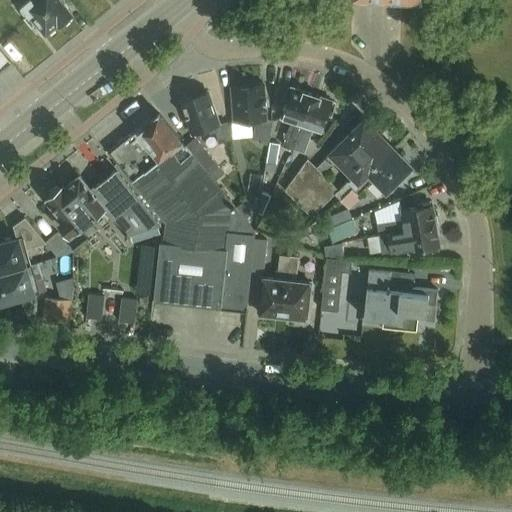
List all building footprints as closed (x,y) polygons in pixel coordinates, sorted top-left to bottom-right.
[(71,16),(73,14),(61,0),(27,0),(21,5),(30,16),(30,15),(46,35),(58,25),(59,26),(61,24),(65,23),(70,19),(71,16)] [(0,71),(11,63),(0,48),(0,71)] [(257,121),(254,138),(269,140),(273,120),(266,119),(265,110),(267,110),(266,95),(264,96),(264,83),(248,84),(248,86),(233,88),(235,122),(257,121)] [(294,148),(312,94),(292,87),(292,89),(289,88),(285,100),(288,101),(282,117),(292,120),(284,145),(294,148)] [(193,134),(215,126),(219,143),(232,140),(228,122),(220,124),(217,114),(215,112),(208,92),(182,101),(184,107),(187,115),(186,116),(187,117),(193,134)] [(294,148),(302,151),(306,149),(313,127),(323,130),(328,114),(331,115),(335,103),(332,102),(333,101),(312,94),(294,148)] [(215,180),(187,145),(186,145),(159,112),(109,152),(121,166),(118,169),(137,193),(140,191),(166,223),(164,242),(160,242),(154,301),(246,311),(255,230),(246,219),(236,207),(215,180)] [(349,179),(338,189),(308,158),(285,190),(312,217),(335,194),(341,200),(353,187),(394,148),(365,119),(331,153),(355,177),(351,181),(349,179)] [(187,145),(215,180),(225,173),(197,137),(187,145)] [(277,165),(280,146),(271,145),(268,164),(277,165)] [(394,148),(353,187),(359,194),(371,182),(368,179),(372,175),(387,190),(411,166),(394,148)] [(104,207),(105,207),(127,235),(162,224),(117,169),(96,186),(91,190),(105,207),(104,207)] [(250,173),(248,190),(260,191),(262,174),(250,173)] [(91,190),(80,176),(66,187),(64,186),(48,199),(64,220),(61,223),(70,235),(105,207),(104,207),(105,207),(91,190)] [(262,191),(258,212),(262,214),(271,195),(262,191)] [(246,199),(236,207),(246,219),(251,214),(246,199)] [(380,235),(436,225),(433,205),(431,205),(431,202),(418,204),(419,207),(402,210),(404,220),(378,224),(380,235)] [(333,226),(352,218),(348,208),(329,216),(333,226)] [(46,243),(46,242),(26,217),(14,226),(17,238),(23,236),(26,248),(46,243)] [(358,232),(352,218),(333,226),(328,229),(333,242),(358,232)] [(426,249),(426,252),(439,250),(438,247),(440,246),(436,225),(380,235),(383,253),(409,248),(409,252),(426,249)] [(325,230),(317,233),(320,240),(328,237),(325,230)] [(46,242),(46,243),(57,257),(74,251),(59,232),(46,242)] [(0,273),(27,266),(22,250),(26,248),(23,236),(17,238),(0,242),(0,273)] [(268,239),(255,238),(252,270),(264,271),(268,239)] [(343,258),(341,242),(323,245),(325,257),(343,258)] [(287,279),(290,256),(281,255),(278,278),(263,277),(263,278),(262,278),(261,286),(262,288),(259,312),(283,315),(287,279)] [(287,279),(283,315),(307,318),(310,293),(311,291),(312,284),(311,284),(311,282),(296,280),(299,257),(290,256),(287,279)] [(352,274),(353,262),(327,259),(322,310),(337,312),(342,272),(352,274)] [(0,303),(2,303),(2,304),(9,302),(9,301),(39,292),(35,280),(31,281),(27,266),(0,273),(0,303)] [(418,320),(435,322),(438,289),(414,287),(415,273),(370,268),(363,325),(417,331),(418,320)] [(88,293),(86,317),(102,319),(105,295),(88,293)] [(121,297),(118,321),(134,323),(137,299),(121,297)] [(41,406),(43,393),(16,389),(14,402),(41,406)]
